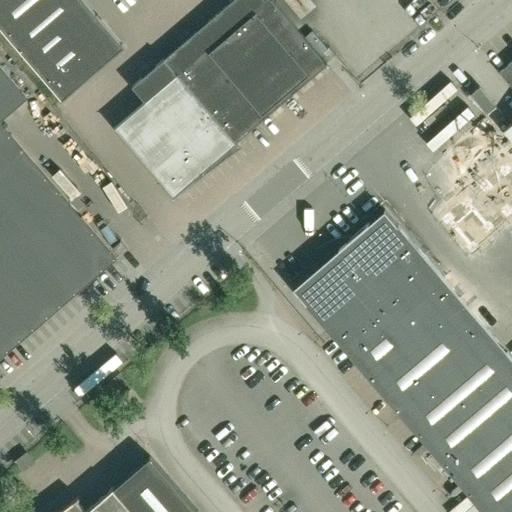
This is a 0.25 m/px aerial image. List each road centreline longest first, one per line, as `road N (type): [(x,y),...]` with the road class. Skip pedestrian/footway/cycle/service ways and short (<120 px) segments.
road 1 (unclassified): [(0,428),(499,0)]
road 2 (unknown): [(188,353),(327,511)]
